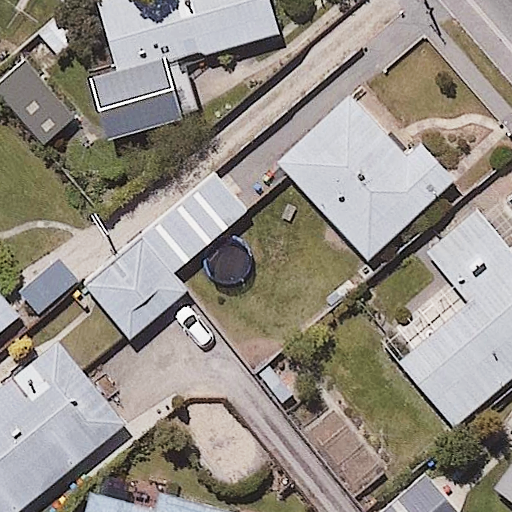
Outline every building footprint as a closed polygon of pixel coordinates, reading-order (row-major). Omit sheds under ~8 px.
[(269,0),(102,0),(117,51),(88,59),(106,122),(206,93),(193,47),(276,23),(269,0)] [(0,75),(29,51),(0,17),(0,75)] [(77,108),(29,51),(0,75),(0,91),(40,139),(77,108)] [(398,136),(351,82),(272,151),(362,254),(459,170),(416,121),(398,136)] [(252,202),(213,155),(74,271),(127,335),(193,280),(178,263),(252,202)] [(458,417),(511,373),(511,189),(505,181),(433,239),(460,271),(387,330),(458,417)] [(0,334),(16,320),(0,302),(0,334)] [(0,511),(3,511),(115,422),(50,342),(0,382),(0,511)] [(272,462),(212,390),(180,417),(199,441),(189,449),(229,497),(272,462)] [(511,496),(511,458),(494,483),(511,496)] [(471,511),(431,466),(379,511),(471,511)] [(149,511),(144,511),(96,498),(92,511),(195,511),(153,500),(149,511)]
